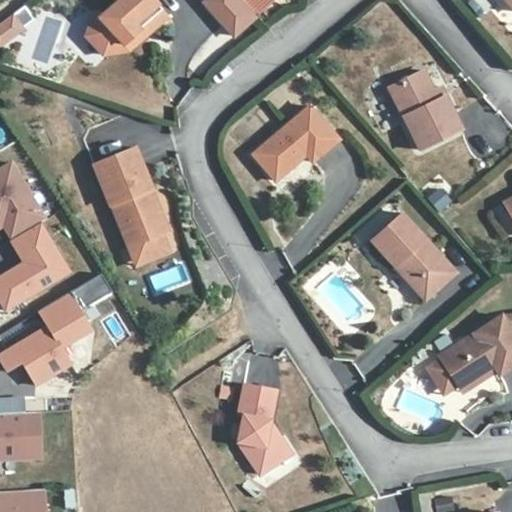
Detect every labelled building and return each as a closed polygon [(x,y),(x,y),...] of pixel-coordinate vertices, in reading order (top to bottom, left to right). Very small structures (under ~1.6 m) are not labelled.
[(113,0),(116,3),(103,14),(99,19),(94,36),(105,48),(125,43),(138,32),(133,26),(158,5),(153,0),(113,0)] [(237,0),(202,0),(200,2),(230,39),(253,20),(237,0)] [(511,0),(501,0),(511,12),(511,0)] [(167,16),(158,5),(133,26),(138,32),(125,43),(105,48),(94,36),(99,19),(103,14),(94,11),(86,37),(101,56),(125,51),(167,16)] [(434,92),(423,71),(388,88),(420,152),(462,131),(444,96),(438,100),(434,92)] [(444,96),(440,88),(434,92),(438,100),(444,96)] [(336,139),(307,106),(251,156),(273,181),(296,161),(293,158),(301,151),(311,161),(336,139)] [(150,191),(133,150),(91,166),(109,209),(110,209),(128,249),(162,235),(144,193),(150,191)] [(12,236),(12,238),(40,221),(45,218),(11,161),(0,167),(0,225),(4,223),(9,221),(17,234),(12,236)] [(167,232),(150,191),(144,193),(162,235),(167,232)] [(511,198),(502,204),(511,221),(511,198)] [(456,271),(402,212),(371,240),(406,280),(409,278),(416,285),(416,291),(425,300),(456,271)] [(69,270),(40,221),(12,238),(11,238),(24,260),(18,263),(21,267),(14,271),(11,267),(0,273),(0,299),(4,308),(69,270)] [(4,223),(12,236),(17,234),(9,221),(4,223)] [(162,235),(128,249),(136,267),(169,253),(162,235)] [(186,260),(146,275),(155,297),(195,282),(186,260)] [(21,267),(18,263),(11,267),(14,271),(21,267)] [(70,291),(39,310),(48,325),(0,353),(0,357),(7,370),(22,361),(36,384),(72,362),(62,346),(92,328),(70,291)] [(511,366),(511,333),(500,315),(437,357),(438,360),(456,387),(457,388),(491,366),(495,372),(497,377),(511,366)] [(456,387),(438,360),(424,368),(442,396),(456,387)] [(495,372),(491,366),(457,388),(461,394),(495,372)] [(276,389),(244,384),(238,416),(242,417),(241,426),(239,437),(238,442),(261,473),(283,459),(272,443),(281,438),(270,421),(276,389)] [(0,459),(43,458),(40,411),(0,413),(0,459)] [(241,426),(235,425),(232,436),(239,437),(241,426)] [(292,453),(281,438),(272,443),(283,459),(292,453)] [(0,511),(46,511),(45,488),(0,491),(0,511)]
